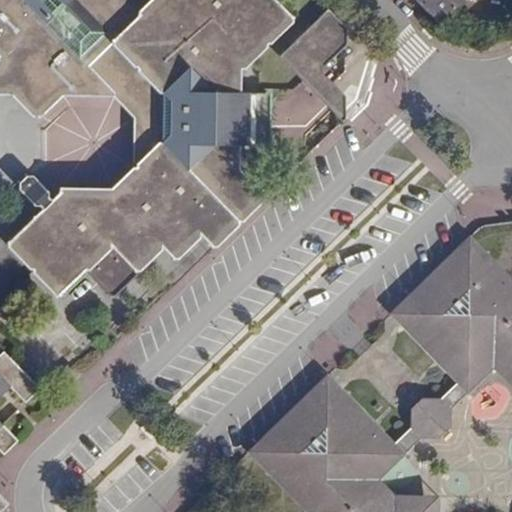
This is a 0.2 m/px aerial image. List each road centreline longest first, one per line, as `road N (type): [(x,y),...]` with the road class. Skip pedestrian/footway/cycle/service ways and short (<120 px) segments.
road 1 (residential): [(441,84),(39,464),(29,511)]
road 2 (residential): [(141,511),(509,158)]
